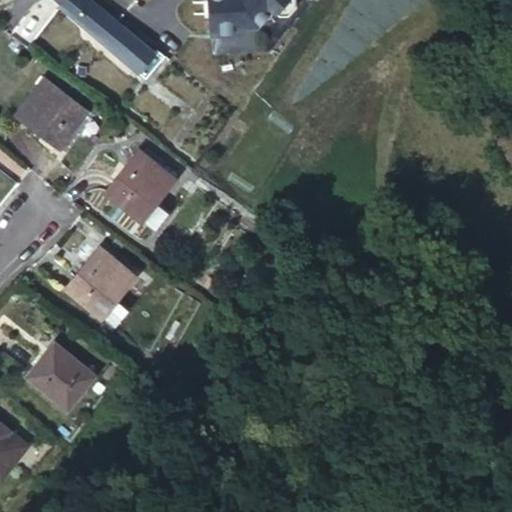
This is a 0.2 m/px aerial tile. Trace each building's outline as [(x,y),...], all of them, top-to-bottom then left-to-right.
[(162,54),(91,0),(60,0),(58,3),(145,76),(162,54)] [(210,0),(215,37),(297,27),(293,0),(210,0)] [(41,76),(15,108),(42,129),(39,133),(56,146),(85,110),(41,76)] [(205,146),(234,108),(216,95),(188,133),(205,146)] [(42,129),(15,108),(12,113),(39,133),(42,129)] [(195,159),(205,146),(188,133),(178,146),(195,159)] [(140,141),(136,147),(173,176),(178,170),(140,141)] [(173,176),(136,147),(102,190),(140,219),(155,199),(173,176)] [(155,199),(140,219),(151,228),(166,207),(155,199)] [(99,316),(115,297),(134,275),(97,245),(76,270),(79,272),(64,289),(99,316)] [(125,306),(115,297),(99,316),(110,325),(125,306)] [(52,340),(25,373),(65,406),(93,372),(52,340)] [(0,422),(0,476),(26,443),(0,422)]
